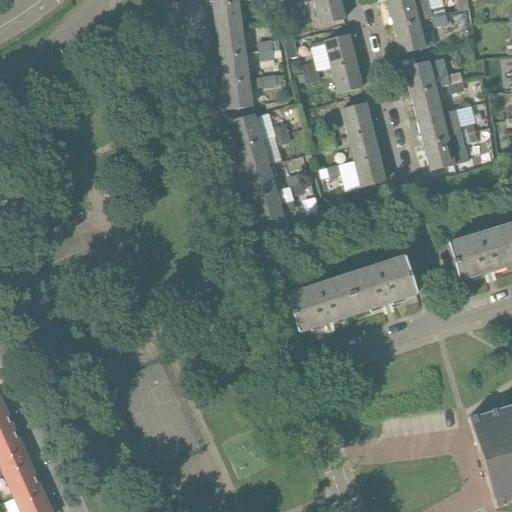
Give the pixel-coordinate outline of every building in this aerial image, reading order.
[(320,28),(344,22),(338,0),(320,0),(313,2),(320,28)] [(418,24),(417,22),(430,18),(428,11),(425,0),(402,0),(387,4),(393,30),(418,24)] [(252,13),(267,11),(265,1),(250,3),(252,13)] [(216,33),(241,30),(237,4),(212,7),(216,33)] [(288,17),(301,14),(299,4),(286,8),(288,17)] [(431,21),(445,18),(443,8),(428,11),(430,18),(431,21)] [(445,18),(431,21),(433,30),(447,27),(445,18)] [(418,24),(393,30),(400,57),(424,51),(418,24)] [(219,60),(244,56),(241,30),(216,33),(219,60)] [(330,70),(355,64),(348,38),(323,44),(330,70)] [(258,55),(273,53),(271,43),(256,45),(258,55)] [(261,80),(275,78),(273,63),(281,62),(279,52),(273,53),(258,55),(261,80)] [(223,86),(248,82),(244,56),(219,60),(223,86)] [(303,77),(317,74),(315,64),(301,68),(300,60),(287,64),(291,78),(302,75),(303,77)] [(337,97),(361,91),(355,64),(330,70),(337,97)] [(410,96),(434,90),(428,64),(403,71),(410,96)] [(305,87),(319,83),(317,74),(303,77),(305,87)] [(447,88),(462,84),(460,75),(445,78),(447,88)] [(263,90),(277,88),(275,78),(261,80),(263,90)] [(223,86),(226,112),(251,109),(248,82),(223,86)] [(450,97),(464,94),(462,84),(447,88),(450,97)] [(416,121),(441,116),(434,90),(410,96),(416,121)] [(347,139),(371,132),(365,106),(340,113),(347,139)] [(423,148),(447,142),(441,116),(416,121),(423,148)] [(236,150),(260,143),(253,117),(229,124),(236,150)] [(460,138),(474,134),(472,125),(458,128),(460,138)] [(273,140),(288,136),(285,126),(271,130),(273,140)] [(353,164),(378,158),(371,132),(347,139),(353,164)] [(314,147),(320,145),(334,142),(332,133),(312,137),(314,147)] [(462,147),(476,144),(474,134),(460,138),(462,147)] [(276,149),(290,145),(288,136),(273,140),(276,149)] [(322,155),(337,151),(335,142),(334,142),(320,145),(322,155)] [(447,142),(423,148),(429,174),(454,167),(447,142)] [(243,176),(268,169),(260,143),(236,150),(243,176)] [(360,190),(381,185),(385,184),(378,158),(353,164),(360,190)] [(329,180),(342,176),(340,167),(326,170),(329,180)] [(250,201),(275,194),(268,169),(243,176),(250,201)] [(292,189),(302,186),(299,176),(285,181),(288,191),(292,189)] [(302,186),(292,189),(294,198),(305,195),(302,186)] [(285,229),(282,220),(278,206),(290,199),(294,198),(292,189),(288,191),(275,194),(250,201),(258,227),(260,226),(262,236),(285,229)] [(457,284),(487,275),(511,267),(511,248),(506,228),(476,237),(446,246),(457,284)] [(386,306),(416,296),(404,259),(374,269),(344,279),(356,316),(386,306)] [(344,279),(314,288),(285,298),(297,335),(326,326),(356,316),(344,279)] [(0,404),(0,434),(11,429),(0,404)] [(511,406),(511,407),(511,411),(495,416),(494,412),(490,413),(492,418),(476,422),(474,418),(468,420),(495,511),(502,509),(501,504),(511,500),(511,406)] [(11,429),(0,434),(0,467),(1,470),(25,459),(11,429)] [(25,459),(1,470),(14,500),(38,489),(25,459)] [(14,500),(4,505),(7,511),(48,511),(38,489),(14,500)]
